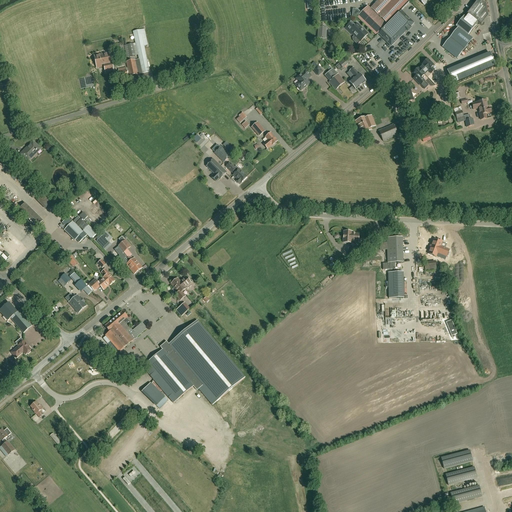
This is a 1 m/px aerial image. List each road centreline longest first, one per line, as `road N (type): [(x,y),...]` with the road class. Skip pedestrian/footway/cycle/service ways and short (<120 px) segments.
road 1 (tertiary): [(257,186),(463,0)]
road 2 (unclassified): [(511,225),(292,214),(257,186)]
road 3 (tertiary): [(69,342),(257,186)]
road 4 (unclassified): [(0,138),(163,87)]
